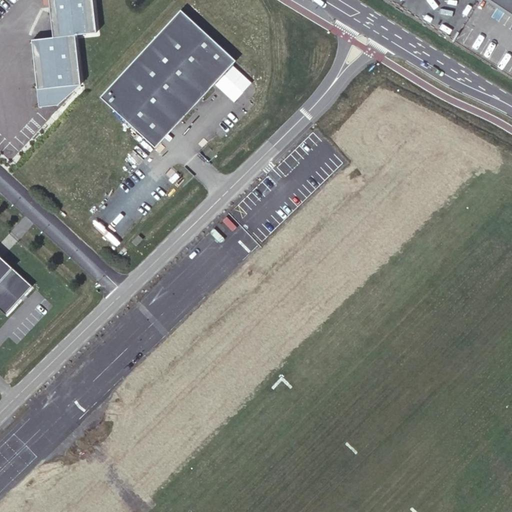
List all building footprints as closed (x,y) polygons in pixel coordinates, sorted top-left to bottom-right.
[(96,33),(92,0),(48,0),(53,38),(74,35),(96,33)] [(511,0),(488,0),(511,15),(511,0)] [(180,10),(100,97),(155,148),(173,129),(236,61),(180,10)] [(80,85),(74,35),(53,38),(32,40),(37,90),(80,85)] [(143,239),(139,235),(132,242),(136,246),(143,239)] [(0,309),(6,315),(12,308),(32,286),(0,256),(0,309)]
